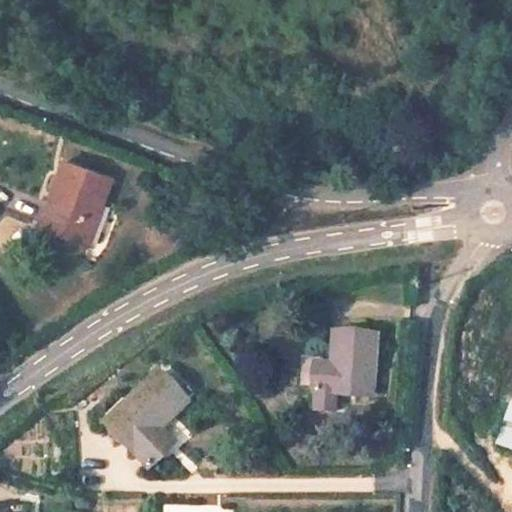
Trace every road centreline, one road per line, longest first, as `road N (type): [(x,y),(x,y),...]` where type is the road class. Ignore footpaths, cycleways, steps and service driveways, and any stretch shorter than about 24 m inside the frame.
road 1 (tertiary): [(472,219),(231,262),(143,302),(0,403)]
road 2 (residential): [(476,196),(310,199),(0,95)]
road 3 (residential): [(486,234),(436,322),(418,511)]
